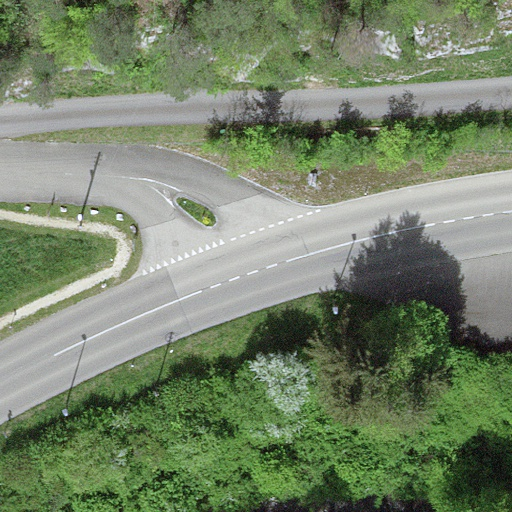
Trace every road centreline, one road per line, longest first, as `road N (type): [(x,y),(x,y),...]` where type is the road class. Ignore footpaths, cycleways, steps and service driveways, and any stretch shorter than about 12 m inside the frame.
road 1 (residential): [(0,170),(146,184),(182,196),(209,217),(240,275)]
road 2 (secondary): [(511,212),(390,231),(240,275)]
road 3 (secondary): [(240,275),(57,350),(0,382)]
